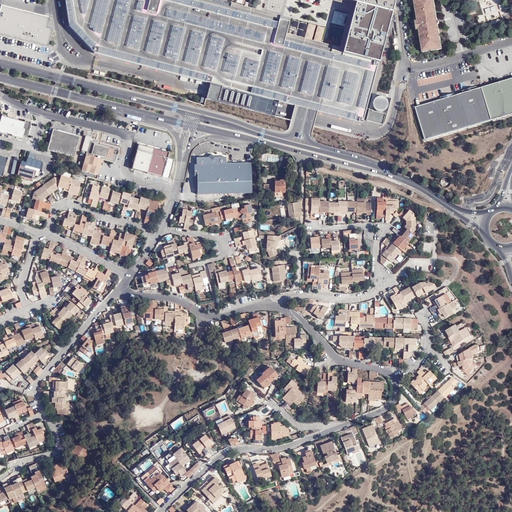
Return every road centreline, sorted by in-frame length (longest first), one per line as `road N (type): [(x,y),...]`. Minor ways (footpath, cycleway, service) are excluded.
road 1 (unclassified): [(343,156),(115,91)]
road 2 (unclassified): [(161,511),(225,454),(276,449),(332,429)]
road 3 (secondary): [(194,126),(376,169)]
road 4 (unclassified): [(376,239),(381,282),(369,298),(264,304)]
road 5 (secondary): [(343,156),(192,114)]
road 6 (unclassified): [(43,413),(34,388),(118,289)]
road 7 (unclassified): [(264,304),(211,318),(171,299),(118,289)]
road 8 (unclassified): [(393,376),(340,361),(299,316),(264,304)]
road 9 (secondary): [(0,77),(147,115)]
road 10 (unknown): [(278,224),(372,224),(376,239),(391,222)]
road 11 (unclassified): [(154,240),(135,226),(62,205),(50,234)]
